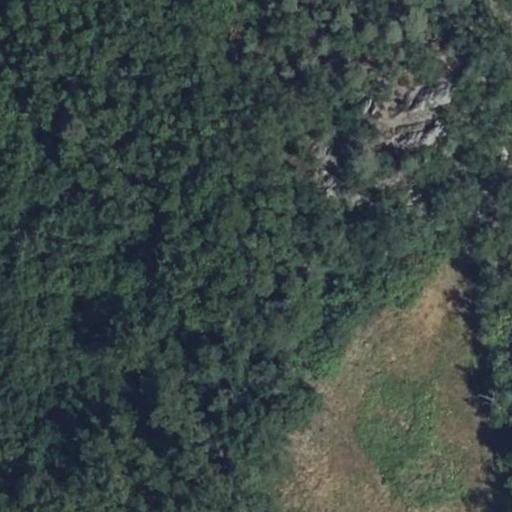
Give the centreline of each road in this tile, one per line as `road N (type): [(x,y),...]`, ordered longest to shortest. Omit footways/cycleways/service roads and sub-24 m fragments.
road 1 (track): [(0,477),(96,461),(187,431),(235,403),(328,312),(494,182),(511,152)]
road 2 (track): [(7,0),(23,117),(49,158),(183,258),(226,323),(235,403)]
